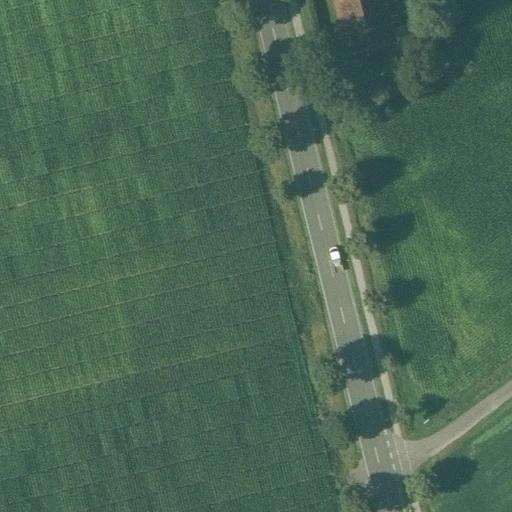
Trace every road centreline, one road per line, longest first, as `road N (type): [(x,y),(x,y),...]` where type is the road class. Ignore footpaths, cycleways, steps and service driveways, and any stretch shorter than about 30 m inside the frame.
road 1 (secondary): [(265,0),(378,465)]
road 2 (unclassified): [(378,465),(441,437),(511,387)]
